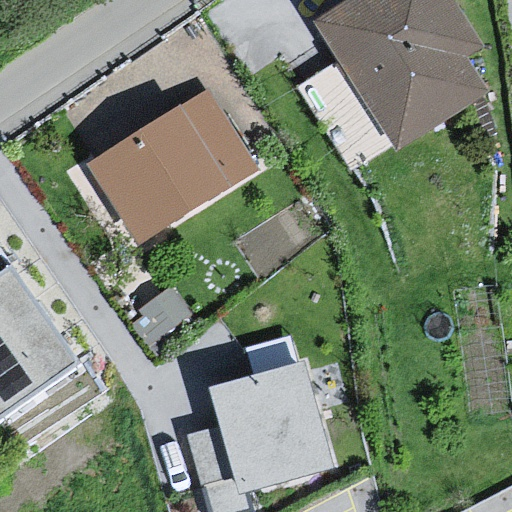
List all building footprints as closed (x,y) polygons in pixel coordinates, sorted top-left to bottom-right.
[(446,0),(363,0),(326,24),(400,142),(483,90),(461,55),(475,46),(446,0)] [(208,96),(97,164),(139,233),(251,166),(208,96)] [(12,269),(0,276),(0,408),(74,358),(12,269)] [(252,337),(258,368),(304,359),(297,327),(252,337)] [(223,434),(192,443),(210,511),(254,511),(253,506),(344,482),(314,370),(213,397),(223,434)]
